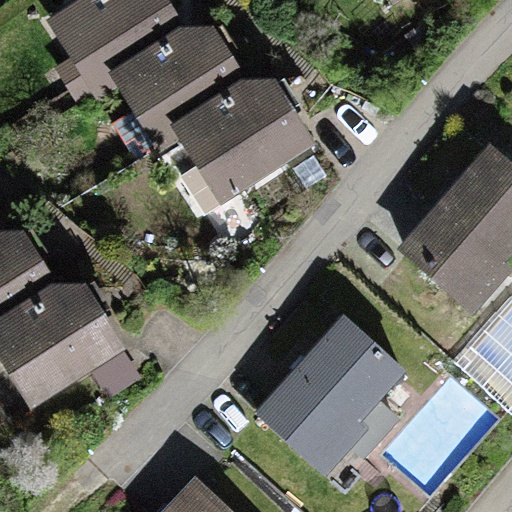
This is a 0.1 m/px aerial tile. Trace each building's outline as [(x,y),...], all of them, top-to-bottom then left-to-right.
[(56,23),(41,0),(38,0),(16,15),(49,67),(74,50),(56,23)] [(121,77),(190,33),(168,0),(92,0),(56,23),(74,50),(101,91),(121,77)] [(382,0),(388,9),(401,0),(382,0)] [(0,45),(23,84),(49,67),(16,15),(0,25),(0,45)] [(178,124),(246,80),(208,22),(190,33),(121,77),(159,136),(178,124)] [(0,98),(23,84),(0,45),(0,98)] [(246,80),(178,124),(233,209),(319,154),(264,69),(246,80)] [(511,165),(488,144),(390,252),(459,313),(511,254),(511,165)] [(0,234),(0,326),(54,291),(12,227),(0,234)] [(54,291),(0,326),(0,344),(33,395),(114,342),(72,279),(54,291)] [(338,315),(241,417),(315,487),(411,385),(338,315)] [(224,511),(196,484),(168,511),(224,511)]
